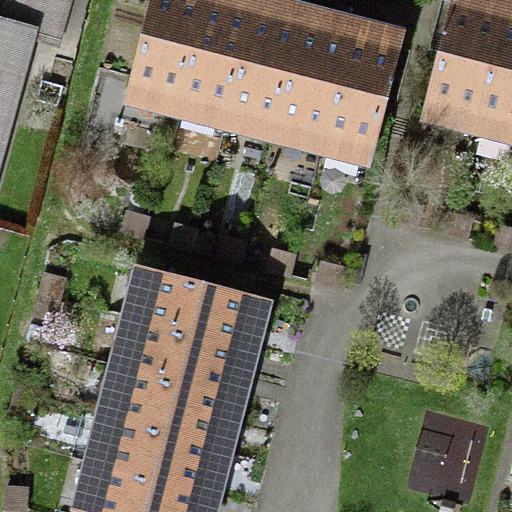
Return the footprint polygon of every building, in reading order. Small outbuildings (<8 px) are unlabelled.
[(0,0),(0,220),(63,0),(0,0)] [(150,0),(128,92),(178,105),(204,0),(150,0)] [(204,0),(178,105),(225,116),(255,0),(204,0)] [(255,0),(225,116),(275,128),(307,5),(287,0),(255,0)] [(452,0),(425,109),(474,120),(503,0),(452,0)] [(511,0),(503,0),(474,120),(511,129),(511,0)] [(275,128),(321,141),(354,17),(307,5),(275,128)] [(406,30),(354,17),(321,141),(373,154),(406,30)] [(135,264),(122,313),(264,351),(277,301),(135,264)] [(122,313),(109,360),(252,397),(264,351),(122,313)] [(109,360),(96,409),(239,447),(252,397),(109,360)] [(96,409),(83,457),(226,495),(239,447),(96,409)] [(95,511),(221,511),(226,495),(83,457),(70,505),(95,511)]
